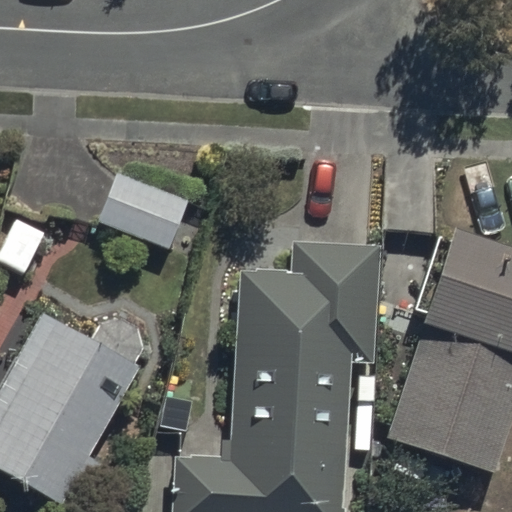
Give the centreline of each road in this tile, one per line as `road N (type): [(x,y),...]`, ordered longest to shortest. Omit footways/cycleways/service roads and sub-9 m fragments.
road 1 (residential): [(511,87),(408,80),(212,26)]
road 2 (residential): [(0,28),(122,35),(212,26)]
